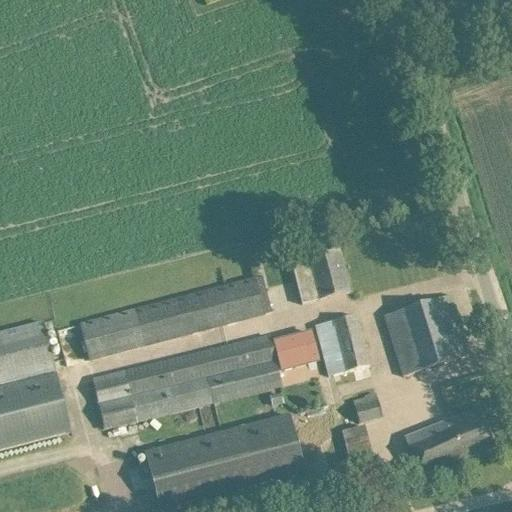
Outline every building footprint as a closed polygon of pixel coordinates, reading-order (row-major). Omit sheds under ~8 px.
[(338,251),(319,256),(307,259),(307,260),(291,264),(301,306),(318,301),(318,302),(349,294),(338,251)] [(255,280),(80,326),(89,361),(264,316),(255,280)] [(384,317),(390,336),(403,378),(470,357),(451,296),(384,317)] [(355,317),(315,327),(328,378),(368,368),(355,317)] [(41,321),(0,331),(0,451),(70,434),(55,375),(54,370),(41,321)] [(310,334),(274,343),(279,361),(281,371),(317,362),(317,361),(310,334)] [(124,373),(92,381),(105,430),(136,422),(213,403),(281,387),(277,370),(269,337),(124,373)] [(382,419),(375,395),(364,398),(353,400),(358,423),(366,422),(367,423),(382,419)] [(282,396),(271,398),(273,408),(284,405),(282,396)] [(404,440),(413,462),(420,481),(469,461),(468,459),(495,448),(480,410),(404,440)] [(288,413),(144,451),(159,511),(175,511),(305,478),(288,413)] [(342,431),(347,447),(368,441),(363,425),(342,431)]
